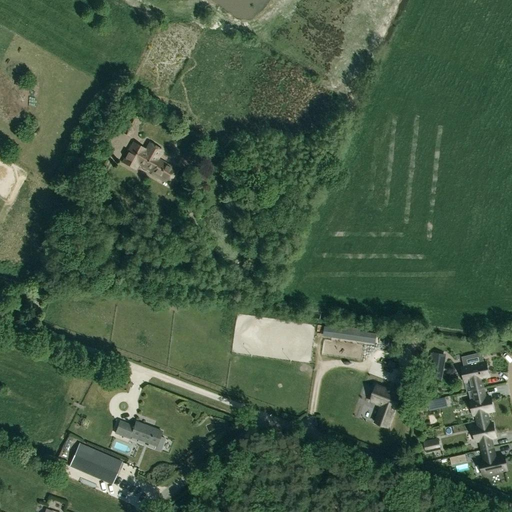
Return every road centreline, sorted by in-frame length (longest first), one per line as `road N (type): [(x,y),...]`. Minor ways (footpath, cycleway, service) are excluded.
road 1 (track): [(511,510),(0,318)]
road 2 (unclassified): [(140,511),(267,417)]
